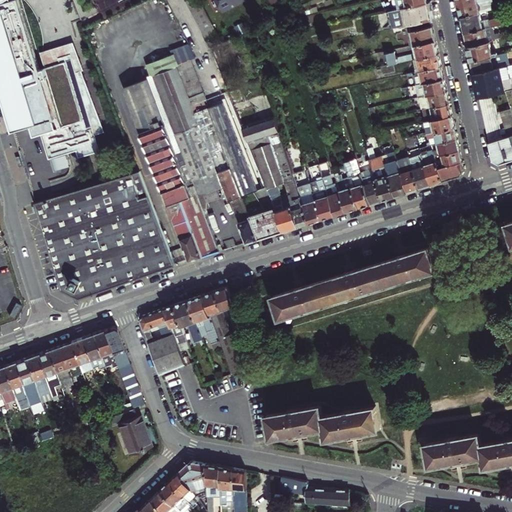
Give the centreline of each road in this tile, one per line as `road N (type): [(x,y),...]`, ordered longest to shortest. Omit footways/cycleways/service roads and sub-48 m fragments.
road 1 (tertiary): [(483,188),(122,303)]
road 2 (residential): [(388,485),(183,443)]
road 3 (residential): [(442,0),(483,188)]
road 4 (residential): [(0,164),(46,331)]
road 5 (residential): [(183,443),(163,419),(122,303)]
road 6 (residential): [(509,507),(388,485)]
